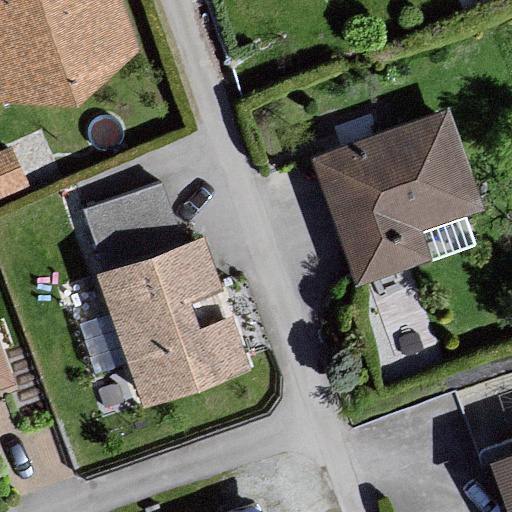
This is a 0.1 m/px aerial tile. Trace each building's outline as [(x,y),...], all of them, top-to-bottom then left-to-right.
[(0,0),(0,111),(71,108),(116,69),(138,56),(118,0),(0,0)] [(445,113),(306,159),(356,286),(427,263),(418,226),(478,213),(445,113)] [(199,239),(89,277),(137,414),(247,371),(199,239)] [(0,388),(9,385),(0,359),(0,388)] [(511,511),(511,450),(483,461),(500,511),(511,511)]
